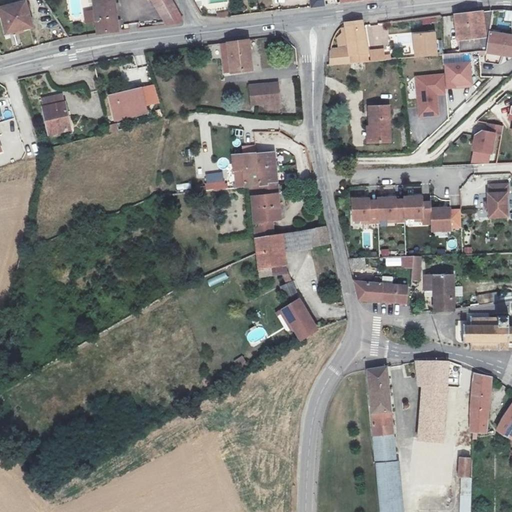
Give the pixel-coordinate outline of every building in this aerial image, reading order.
[(117,32),(113,0),(93,0),(97,34),(117,32)] [(187,23),(182,9),(176,0),(150,0),(157,27),(187,23)] [(32,28),(25,2),(0,8),(0,16),(5,35),(32,28)] [(487,51),(489,34),(492,12),(454,16),(456,32),(457,53),(487,51)] [(350,55),(366,53),(361,21),(345,23),(350,55)] [(457,53),(456,32),(442,33),(444,54),(457,53)] [(415,35),(417,57),(436,55),(434,33),(415,35)] [(511,37),(489,34),(487,51),(487,52),(511,55),(511,52),(511,37)] [(231,73),(251,70),(247,41),(227,43),(231,73)] [(329,53),(331,65),(348,63),(347,50),(329,53)] [(370,51),(371,61),(387,59),(385,50),(370,51)] [(366,53),(350,55),(351,63),(368,61),(366,53)] [(470,64),(446,66),(447,88),(472,86),(470,64)] [(444,95),(443,74),(416,76),(419,115),(438,114),(437,96),(444,95)] [(280,82),(260,84),(262,102),(273,101),(282,100),(280,82)] [(262,102),(260,84),(253,85),(256,103),(262,102)] [(141,88),(145,105),(158,102),(153,85),(141,88)] [(145,105),(141,88),(109,96),(115,122),(128,118),(129,122),(137,120),(136,116),(147,114),(145,105)] [(71,131),(65,104),(60,106),(58,97),(41,101),(49,136),(71,131)] [(391,143),(390,106),(369,107),(370,120),(367,120),(368,143),(391,143)] [(502,128),(488,125),(487,134),(481,134),(476,137),(473,153),(491,156),(494,136),(501,137),(502,128)] [(242,147),(243,154),(256,151),(254,145),(242,147)] [(250,187),(276,184),(287,183),(286,178),(276,178),(273,152),(232,156),(234,172),(243,171),(244,188),(250,187)] [(491,156),(473,153),(471,160),(489,163),(491,156)] [(210,164),(198,166),(199,173),(210,172),(210,164)] [(204,175),(207,192),(226,189),(224,172),(204,175)] [(255,239),(273,236),(272,222),(280,221),(276,184),(250,187),(255,239)] [(507,185),(488,185),(489,194),(487,194),(488,217),(506,217),(505,194),(507,194),(507,185)] [(422,196),(403,197),(404,199),(404,218),(423,217),(423,223),(431,223),(430,208),(430,201),(423,202),(422,196)] [(377,198),(377,200),(378,219),(396,218),(396,221),(404,221),(404,218),(404,199),(396,200),(396,197),(377,198)] [(369,198),(352,199),(353,220),(370,219),(370,222),(378,222),(378,219),(377,200),(370,201),(369,198)] [(450,207),(430,208),(431,223),(431,231),(451,230),(451,227),(461,227),(460,210),(451,210),(450,207)] [(325,227),(308,230),(311,247),(329,243),(325,227)] [(282,234),(283,251),(311,247),(308,230),(282,234)] [(258,269),(285,266),(283,251),(282,234),(273,236),(255,239),(256,253),(258,269)] [(412,267),(413,256),(402,257),(401,266),(412,267)] [(413,256),(412,267),(411,280),(418,281),(422,256),(413,256)] [(365,258),(348,259),(351,270),(366,268),(365,258)] [(285,266),(258,269),(259,277),(285,273),(285,266)] [(426,287),(434,287),(434,311),(442,311),(453,309),(453,275),(426,275),(426,287)] [(359,300),(380,302),(381,284),(382,276),(375,276),(375,284),(354,283),(356,289),(359,300)] [(381,284),(380,302),(405,304),(407,286),(381,284)] [(492,300),(511,299),(511,292),(492,293),(492,300)] [(300,340),(316,330),(317,330),(299,300),(282,310),(285,314),(300,340)] [(497,316),(497,317),(469,318),(469,325),(462,325),(462,328),(460,328),(459,330),(459,338),(460,340),(462,339),(462,342),(469,342),(469,349),(497,349),(497,350),(507,350),(507,341),(511,341),(511,326),(507,326),(507,316),(497,316)] [(253,342),(262,337),(259,331),(250,335),(253,342)] [(242,356),(233,361),(239,371),(248,365),(242,356)] [(442,442),(447,362),(424,362),(415,362),(418,386),(423,386),(419,441),(442,442)] [(367,370),(372,425),(393,423),(387,367),(367,370)] [(491,378),(476,375),(475,375),(473,383),(471,411),(472,423),(472,433),(474,433),(486,432),(491,378)] [(511,437),(511,403),(510,407),(498,429),(511,436),(511,437)] [(402,511),(393,423),(372,425),(380,511),(402,511)] [(471,457),(461,456),(460,478),(462,479),(461,498),(473,499),(473,478),(470,478),(471,457)] [(472,511),(473,499),(461,498),(460,511),(472,511)]
